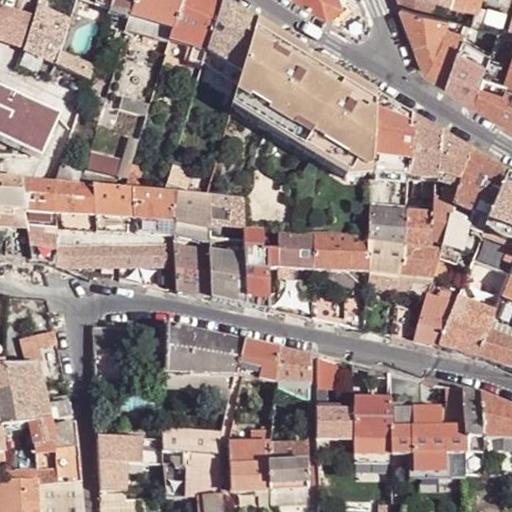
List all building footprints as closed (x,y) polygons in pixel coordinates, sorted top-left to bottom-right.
[(78,0),(107,10),(110,0),(78,0)] [(129,17),(134,0),(110,0),(107,10),(107,11),(129,17)] [(181,0),(134,0),(129,17),(170,29),(181,0)] [(221,1),(219,0),(181,0),(170,29),(167,40),(205,51),(221,1)] [(346,0),(310,0),(332,13),(347,1),(346,0)] [(443,17),(447,3),(436,0),(401,0),(404,6),(443,17)] [(256,24),(221,1),(205,51),(239,75),(244,62),(245,56),(256,24)] [(490,12),(491,4),(479,1),(478,4),(476,9),(490,12)] [(37,4),(32,20),(23,52),(53,66),(58,52),(67,18),(37,4)] [(32,20),(0,6),(0,42),(22,51),(23,52),(32,20)] [(467,31),(470,24),(459,21),(449,18),(443,17),(404,6),(416,39),(428,70),(448,82),(462,46),(467,31)] [(470,24),(475,10),(472,9),(462,6),(460,14),(459,21),(470,24)] [(129,17),(107,11),(102,28),(107,30),(123,33),(125,28),(129,17)] [(170,29),(129,17),(125,28),(167,40),(170,29)] [(244,62),(239,75),(230,108),(345,180),(371,178),(372,177),(376,98),(283,44),(284,42),(256,24),(245,56),(244,62)] [(470,24),(467,31),(488,37),(484,51),(482,57),(490,62),(496,46),(498,38),(499,32),(490,29),(470,24)] [(201,66),(205,51),(167,40),(162,55),(201,66)] [(477,54),(462,46),(448,82),(479,100),(487,70),(490,62),(482,57),(477,54)] [(510,77),(511,68),(511,50),(496,46),(490,62),(487,70),(510,77)] [(90,68),(58,52),(53,66),(54,67),(86,81),(90,68)] [(511,77),(510,77),(487,70),(479,100),(511,120),(511,77)] [(0,88),(0,157),(5,158),(11,146),(39,158),(57,118),(55,113),(0,88)] [(102,106),(104,99),(94,96),(92,103),(102,106)] [(135,114),(137,103),(119,97),(117,108),(135,114)] [(411,119),(376,98),(372,177),(376,178),(406,181),(411,119)] [(98,123),(102,106),(92,103),(90,102),(84,118),(87,119),(98,123)] [(439,135),(411,119),(406,181),(425,183),(434,184),(439,135)] [(468,152),(439,135),(434,184),(434,186),(442,187),(456,190),(468,152)] [(506,175),(468,152),(456,190),(452,205),(452,208),(488,221),(506,175)] [(88,174),(117,179),(121,160),(91,155),(88,174)] [(142,169),(132,165),(127,180),(124,190),(136,191),(142,169)] [(80,172),(59,166),(53,183),(75,186),(80,172)] [(171,170),(166,187),(187,193),(192,174),(172,167),(171,170)] [(511,178),(506,175),(488,221),(511,228),(511,178)] [(127,180),(119,178),(116,190),(124,190),(127,180)] [(0,212),(23,214),(18,181),(0,180),(0,212)] [(53,183),(18,181),(23,214),(56,216),(62,216),(96,218),(93,188),(80,187),(75,186),(53,183)] [(434,184),(425,183),(424,192),(433,193),(434,186),(434,184)] [(452,205),(456,190),(442,187),(438,201),(452,205)] [(175,223),(174,195),(164,194),(136,191),(124,190),(116,190),(93,188),(96,218),(140,221),(175,223)] [(195,196),(174,195),(175,223),(207,226),(207,222),(207,198),(204,198),(195,196)] [(244,219),(243,201),(215,198),(207,198),(207,222),(207,226),(208,228),(243,230),(243,226),(244,219)] [(438,201),(433,200),(431,216),(429,245),(440,246),(448,222),(452,208),(452,205),(438,201)] [(482,233),(488,221),(452,208),(448,222),(467,228),(482,233)] [(404,214),(369,210),(367,227),(366,243),(371,244),(401,247),(404,214)] [(0,212),(0,229),(26,231),(25,229),(23,214),(0,212)] [(23,214),(25,229),(50,230),(61,230),(56,216),(23,214)] [(431,216),(404,214),(401,247),(404,248),(429,251),(429,245),(431,216)] [(62,216),(67,231),(139,234),(140,221),(96,218),(62,216)] [(260,220),(244,219),(243,226),(243,230),(259,231),(260,220)] [(175,223),(140,221),(139,234),(175,236),(175,223)] [(366,243),(367,227),(294,221),(294,224),(292,234),(291,237),(313,239),(366,243)] [(511,228),(488,221),(482,233),(481,236),(509,246),(511,246),(511,228)] [(467,228),(448,222),(440,246),(440,249),(459,254),(461,254),(462,250),(467,228)] [(207,226),(175,223),(175,236),(208,240),(208,239),(208,228),(207,226)] [(292,234),(294,224),(280,223),(280,233),(292,234)] [(482,233),(467,228),(462,250),(474,253),(481,236),(482,233)] [(30,261),(65,268),(64,249),(63,243),(63,240),(51,239),(50,230),(25,229),(26,231),(30,261)] [(243,230),(244,247),(261,248),(261,238),(267,238),(267,232),(259,231),(243,230)] [(313,272),(313,239),(291,237),(292,234),(280,233),(280,237),(278,237),(278,252),(278,271),(279,271),(279,282),(291,283),(291,271),(307,272),(313,272)] [(216,240),(208,239),(208,240),(208,250),(216,251),(216,240)] [(366,243),(313,239),(313,272),(368,273),(371,244),(366,243)] [(401,247),(371,244),(368,273),(400,278),(404,248),(401,247)] [(196,297),(210,300),(208,250),(175,245),(177,292),(196,297)] [(167,267),(166,248),(64,249),(65,268),(96,268),(118,268),(119,280),(169,290),(167,267)] [(429,251),(404,248),(400,278),(410,279),(430,283),(432,277),(436,260),(438,252),(429,251)] [(459,254),(440,249),(438,252),(436,260),(446,263),(455,266),(459,254)] [(230,304),(244,307),(244,270),(244,255),(216,251),(208,250),(210,300),(230,304)] [(258,310),(269,312),(269,297),(268,271),(278,271),(278,252),(266,251),(266,270),(244,270),(244,307),(258,310)] [(436,260),(432,277),(441,280),(446,263),(436,260)] [(400,278),(368,273),(367,287),(393,290),(398,291),(400,278)] [(400,278),(398,291),(408,293),(410,279),(400,278)] [(511,279),(508,278),(499,297),(511,301),(511,279)] [(396,307),(398,291),(393,290),(367,287),(366,302),(365,332),(375,334),(385,336),(391,305),(396,307)] [(313,321),(313,293),(286,291),(285,315),(296,318),(313,321)] [(336,295),(313,293),(313,321),(327,324),(338,327),(336,295)] [(429,346),(439,348),(454,307),(426,298),(422,314),(414,342),(429,346)] [(454,307),(439,348),(459,353),(476,357),(486,331),(490,322),(494,310),(457,298),(454,307)] [(345,328),(365,332),(366,302),(345,300),(345,328)] [(396,307),(392,338),(400,340),(408,342),(417,312),(396,307)] [(486,331),(511,340),(511,329),(490,322),(486,331)] [(104,327),(93,327),(95,383),(119,382),(118,348),(117,328),(104,327)] [(231,340),(165,327),(165,344),(164,375),(233,378),(240,343),(238,342),(231,340)] [(497,364),(510,369),(511,363),(511,340),(486,331),(476,357),(497,364)] [(53,333),(29,338),(31,348),(55,343),(53,333)] [(29,338),(19,340),(23,365),(34,364),(31,348),(29,338)] [(164,375),(165,344),(149,343),(148,389),(164,390),(164,375)] [(249,344),(240,343),(233,378),(242,380),(246,361),(249,344)] [(264,348),(249,344),(246,361),(242,380),(275,387),(279,351),(264,348)] [(292,354),(279,351),(275,387),(308,389),(309,358),(292,354)] [(325,361),(317,359),(317,380),(317,391),(336,392),(336,363),(325,361)] [(23,365),(2,366),(7,392),(20,390),(40,386),(34,364),(23,365)] [(229,392),(233,378),(164,375),(164,390),(223,392),(229,392)] [(411,380),(390,376),(391,401),(408,403),(409,396),(411,380)] [(40,386),(20,390),(28,427),(29,428),(44,425),(48,422),(45,406),(40,386)] [(466,440),(464,427),(462,392),(449,389),(450,411),(414,411),(414,427),(392,427),(392,442),(393,455),(466,454),(466,440)] [(7,392),(0,392),(0,430),(28,427),(20,390),(7,392)] [(471,393),(462,392),(464,427),(466,440),(474,440),(484,440),(481,396),(478,394),(471,393)] [(354,441),(353,413),(329,413),(328,401),(327,401),(327,396),(317,395),(317,441),(354,441)] [(511,408),(502,405),(481,396),(484,440),(489,441),(511,441),(511,408)] [(71,409),(69,402),(45,406),(48,422),(73,418),(71,409)] [(392,427),(391,402),(354,402),(353,413),(354,441),(392,442),(392,427)] [(44,425),(29,428),(34,451),(52,449),(49,430),(50,429),(48,422),(44,425)] [(74,424),(50,429),(49,430),(52,449),(54,473),(56,487),(80,484),(79,476),(77,445),(74,424)] [(175,464),(166,467),(167,499),(197,499),(221,498),(221,495),(220,474),(220,456),(218,443),(220,435),(209,434),(163,430),(164,440),(165,453),(190,454),(189,458),(174,458),(175,464)] [(270,432),(251,433),(251,443),(268,442),(270,432)] [(164,440),(97,438),(99,470),(100,494),(114,493),(126,492),(130,464),(166,467),(165,453),(164,440)] [(485,450),(484,440),(474,440),(474,455),(484,455),(485,450)] [(393,455),(392,442),(354,441),(354,451),(354,463),(393,464),(393,455)] [(269,444),(268,442),(251,443),(229,445),(230,470),(266,465),(266,464),(269,444)] [(307,462),(308,443),(269,444),(266,464),(306,463),(307,463),(307,462)] [(468,476),(466,454),(393,455),(393,464),(394,467),(394,477),(468,476)] [(306,463),(306,491),(319,504),(317,462),(307,462),(307,463),(306,463)] [(268,491),(306,491),(306,463),(266,464),(266,465),(268,491)] [(268,491),(266,465),(230,470),(229,470),(230,494),(268,491)] [(35,485),(35,475),(35,471),(2,473),(5,486),(35,485)] [(56,487),(54,473),(35,475),(35,485),(36,489),(56,487)] [(395,486),(394,479),(379,479),(381,504),(395,504),(395,491),(395,486)] [(82,511),(82,502),(80,484),(56,487),(36,489),(36,511),(82,511)] [(4,487),(0,487),(0,511),(36,511),(36,489),(35,485),(5,486),(4,487)] [(268,506),(268,491),(230,494),(221,495),(221,498),(221,511),(261,511),(269,511),(268,506)] [(319,504),(306,491),(268,491),(268,506),(319,504)] [(221,511),(221,498),(197,499),(198,511),(221,511)] [(136,511),(136,500),(100,500),(100,511),(136,511)]
